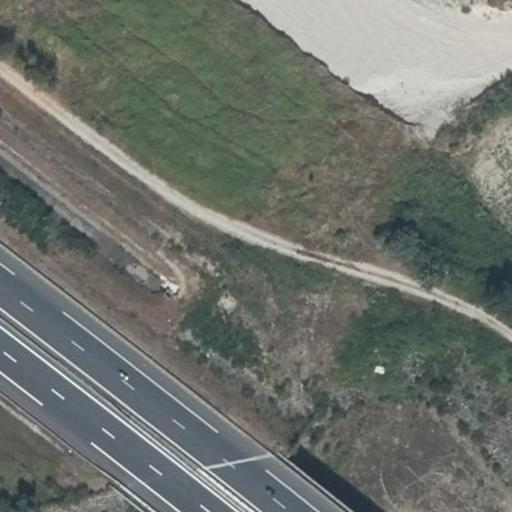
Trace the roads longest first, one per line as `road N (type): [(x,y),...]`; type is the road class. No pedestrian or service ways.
road 1 (track): [(0,63),(204,215),(476,309),(511,339)]
road 2 (motorway): [(291,511),(0,287)]
road 3 (track): [(511,61),(447,85),(404,85),(359,66),(273,0)]
road 4 (motorway): [(0,351),(206,511)]
